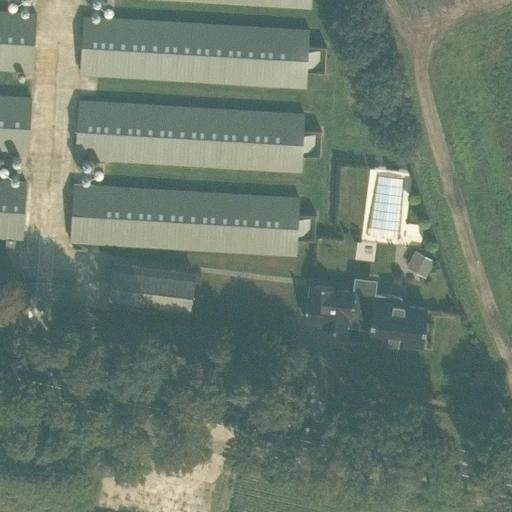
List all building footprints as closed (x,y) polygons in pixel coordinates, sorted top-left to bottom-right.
[(0,67),(33,69),(36,14),(0,11),(0,67)] [(80,72),(305,86),(309,30),(84,16),(80,72)] [(0,151),(28,153),(31,97),(0,95),(0,151)] [(75,156),(300,170),(304,114),(79,100),(75,156)] [(0,235),(23,237),(26,181),(0,179),(0,235)] [(70,240),(295,253),(299,198),(74,184),(70,240)] [(414,250),(406,267),(426,276),(434,259),(414,250)] [(109,302),(188,312),(193,273),(114,263),(109,302)] [(332,289),(333,286),(311,284),(309,296),(307,296),(304,318),(323,321),(322,326),(344,329),(345,325),(369,328),(367,340),(387,342),(387,340),(422,345),(426,307),(399,304),(400,296),(373,293),(372,301),(353,298),(354,290),(353,290),(353,291),(332,289)]
